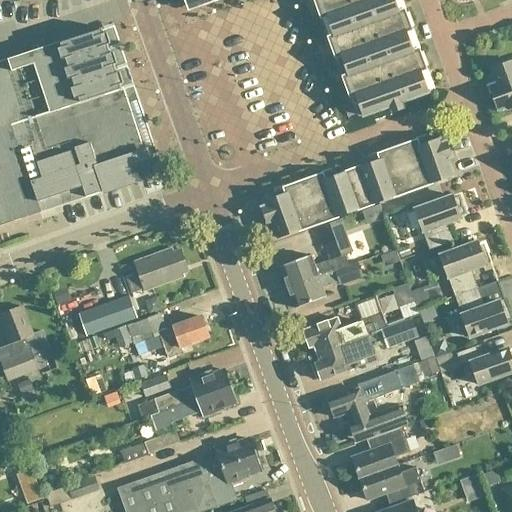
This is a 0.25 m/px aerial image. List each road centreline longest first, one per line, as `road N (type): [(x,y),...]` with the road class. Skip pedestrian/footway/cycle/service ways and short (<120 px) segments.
road 1 (secondary): [(322,511),(205,197)]
road 2 (unknown): [(350,142),(310,30),(296,14),(274,10),(155,49)]
road 3 (residential): [(205,197),(463,100)]
road 4 (tertiary): [(0,271),(205,197)]
road 5 (secondary): [(205,197),(138,0)]
road 6 (residential): [(511,239),(463,100)]
